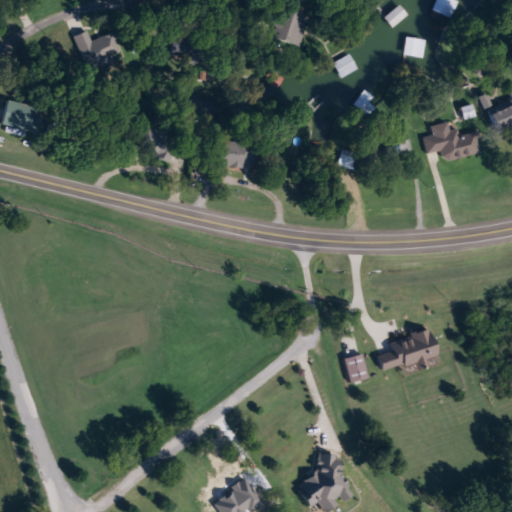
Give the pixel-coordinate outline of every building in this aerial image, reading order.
[(442,14),(439,19),(431,15),(438,0),(455,0),(459,2),(450,18),(442,14)] [(386,18),(402,5),(410,15),(394,28),(386,18)] [(304,46),(274,38),(282,8),(311,16),(304,46)] [(426,40),(423,58),(405,55),(408,37),(426,40)] [(358,69),(341,77),(334,63),(351,55),(358,69)] [(486,110),(511,99),(509,93),(511,91),(511,124),(496,132),(486,110)] [(480,154),(444,161),(442,151),(425,154),(422,138),(433,136),(431,126),(449,123),(452,133),(476,129),(480,154)] [(262,141),(262,167),(216,167),(217,141),(262,141)] [(357,153),(353,170),(338,166),(342,150),(357,153)]
